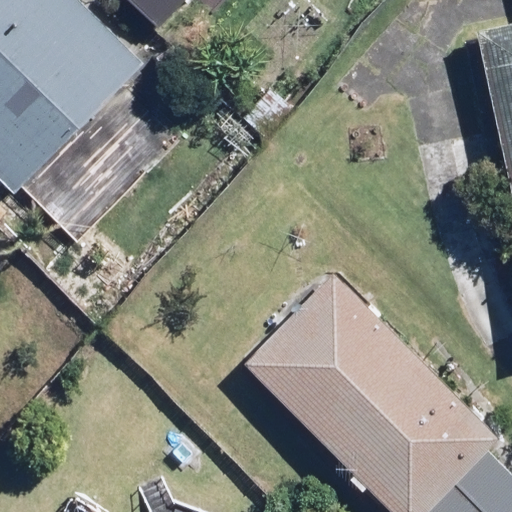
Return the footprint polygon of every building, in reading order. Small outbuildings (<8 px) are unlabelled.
[(78,0),(0,0),(0,168),(23,191),(146,65),(78,0)] [(126,0),(161,32),(191,0),(126,0)] [(511,19),(473,29),(511,193),(511,19)] [(332,272),(247,357),(403,511),(510,511),(511,510),(511,473),(487,450),(500,437),(332,272)] [(209,511),(157,493),(150,511),(209,511)]
